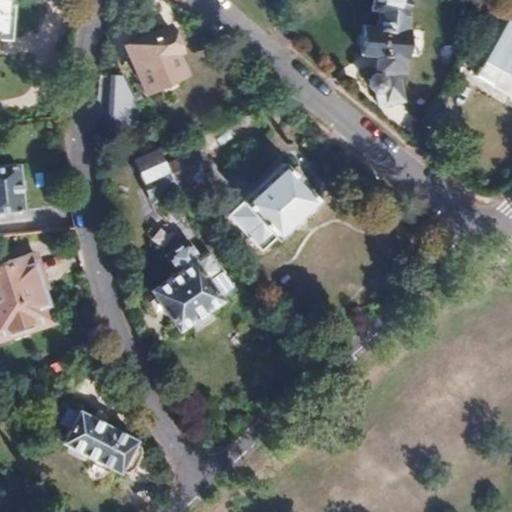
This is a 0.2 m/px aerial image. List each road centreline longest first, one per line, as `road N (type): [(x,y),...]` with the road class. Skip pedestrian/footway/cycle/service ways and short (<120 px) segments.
road 1 (residential): [(208,486),(174,446),(92,252),(80,164),(99,0)]
road 2 (residential): [(484,232),(208,486)]
road 3 (residential): [(204,0),(484,232)]
